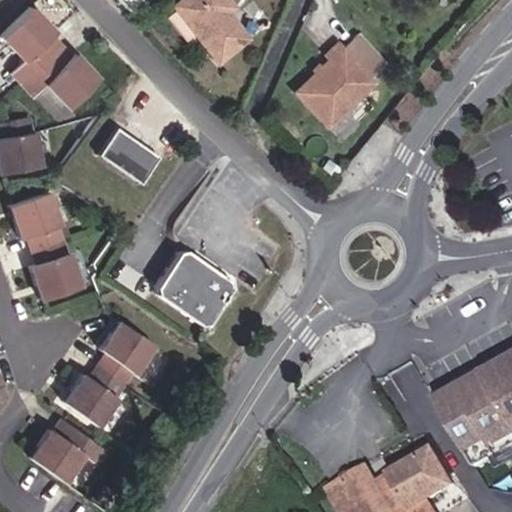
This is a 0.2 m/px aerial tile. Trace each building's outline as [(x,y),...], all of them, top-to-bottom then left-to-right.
[(244,8),(236,0),(186,0),(177,9),(223,66),(256,41),(236,15),(244,8)] [(18,77),(46,52),(37,42),(42,38),(18,10),(0,26),(0,56),(7,64),(18,77)] [(351,50),(343,43),(328,57),(332,61),(326,68),(322,64),(314,71),(319,74),(299,94),(335,130),(383,85),(375,79),(392,64),(364,37),(351,50)] [(51,115),(85,86),(62,60),(58,64),(46,52),(18,77),(29,90),(51,115)] [(0,80),(6,87),(18,77),(7,64),(0,70),(0,80)] [(18,101),(29,90),(18,77),(6,87),(18,101)] [(32,115),(0,120),(0,131),(34,126),(32,115)] [(78,150),(119,177),(143,143),(101,115),(78,150)] [(39,135),(0,142),(0,158),(3,177),(47,166),(39,135)] [(65,228),(55,195),(14,209),(25,241),(32,240),(42,265),(74,254),(65,228)] [(197,255),(183,254),(164,289),(165,298),(207,326),(213,324),(235,287),(197,255)] [(76,256),(34,269),(44,301),(85,287),(76,256)] [(158,346),(123,322),(103,349),(109,353),(92,378),(121,397),(134,370),(141,373),(158,346)] [(511,443),(511,352),(424,404),(470,469),(511,443)] [(121,397),(92,378),(86,373),(68,400),(105,426),(121,397)] [(83,450),(53,428),(33,457),(70,483),(88,454),(104,467),(114,452),(93,438),(83,450)] [(378,466),(333,489),(347,511),(448,511),(443,504),(466,488),(443,449),(388,483),(378,466)]
